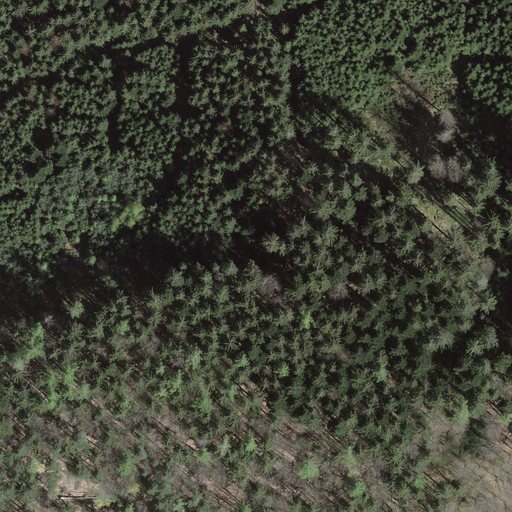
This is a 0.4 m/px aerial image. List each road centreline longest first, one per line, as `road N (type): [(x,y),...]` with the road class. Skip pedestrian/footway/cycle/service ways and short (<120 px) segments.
road 1 (track): [(0,96),(97,56),(281,17),(320,0)]
road 2 (track): [(511,405),(493,458),(443,511)]
